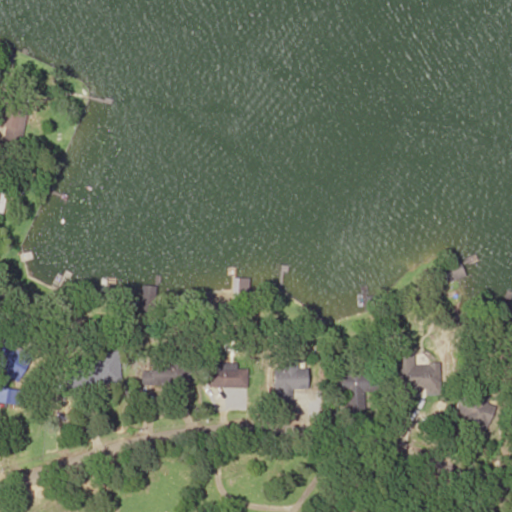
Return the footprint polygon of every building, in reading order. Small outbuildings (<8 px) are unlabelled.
[(0,125),(6,126),(4,142),(22,145),(29,102),(0,97),(0,125)] [(439,271),(446,284),(463,276),(456,262),(439,271)] [(96,384),(120,383),(119,353),(95,354),(96,384)] [(392,355),(392,391),(436,391),(436,365),(411,365),(411,355),(392,355)] [(183,359),(152,359),(152,375),(145,375),(145,384),(183,384),(183,359)] [(273,407),(293,406),(292,390),(306,390),(305,369),(296,369),(296,362),(272,364),(273,407)] [(361,380),(361,367),(337,367),(337,389),(350,389),(350,380),(361,380)] [(245,368),(208,368),(208,389),(245,389),(245,368)] [(478,441),(494,401),(470,391),(468,398),(455,392),(447,411),(471,421),(465,435),(478,441)]
